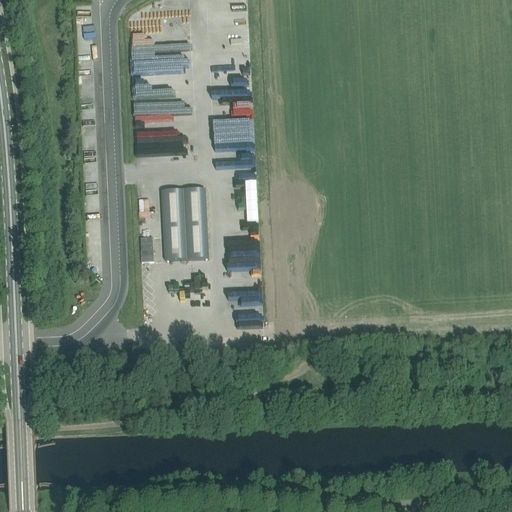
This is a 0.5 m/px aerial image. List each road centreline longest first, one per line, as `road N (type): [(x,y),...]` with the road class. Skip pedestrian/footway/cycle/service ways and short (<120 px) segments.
road 1 (secondary): [(23,511),(0,83)]
road 2 (track): [(0,431),(94,427),(263,393)]
road 3 (track): [(263,393),(323,385),(511,385)]
